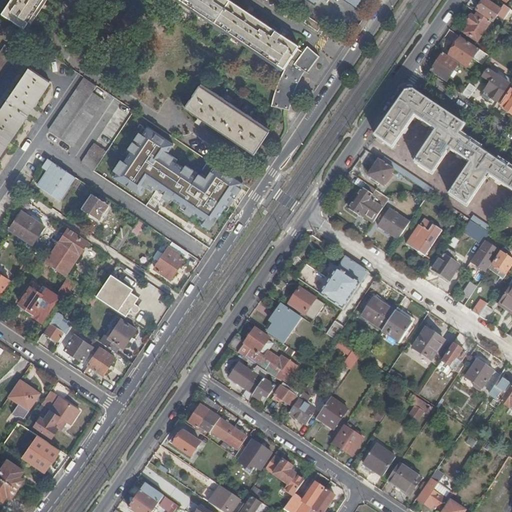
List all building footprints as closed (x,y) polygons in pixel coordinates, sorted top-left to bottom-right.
[(11,0),(2,14),(3,14),(2,15),(10,20),(11,20),(14,23),(24,30),(44,0),(11,0)] [(180,0),(286,70),(278,86),(274,98),(272,107),(289,111),(293,100),(297,89),(303,77),(305,72),(309,74),(310,73),(309,73),(320,57),(308,46),(304,52),(298,49),(299,47),(299,46),(270,26),(230,0),(180,0)] [(342,0),(343,1),(357,10),(363,0),(342,0)] [(511,9),(504,5),(501,9),(487,0),(485,0),(477,11),(493,22),(498,15),(504,19),(511,9)] [(491,22),(478,13),(475,17),(472,15),(471,16),(467,21),(467,23),(470,24),(465,33),(478,42),(491,22)] [(322,25),(308,16),(304,23),(318,32),(322,25)] [(489,56),(479,49),(478,51),(461,39),(450,55),(467,67),(473,59),(483,66),(489,56)] [(0,77),(13,58),(0,50),(0,77)] [(459,64),(443,53),(431,71),(447,82),(459,64)] [(0,110),(0,126),(14,136),(51,82),(29,68),(0,110)] [(498,103),(511,82),(511,81),(509,80),(507,83),(489,70),(484,78),(491,83),(485,92),(491,96),(490,97),(498,103)] [(97,86),(85,78),(49,130),(72,147),(104,100),(93,93),(97,86)] [(470,84),(463,95),(469,99),(476,89),(470,84)] [(225,103),(200,86),(185,108),(214,127),(254,155),(269,132),(225,103)] [(511,166),(499,158),(498,160),(481,149),(483,147),(461,133),(465,126),(413,91),(406,93),(375,137),(378,139),(376,140),(382,144),(384,142),(393,149),(415,117),(436,131),(416,163),(433,175),(450,150),(471,164),(450,195),(468,207),(489,175),(511,191),(511,166)] [(511,115),(511,91),(501,106),(506,109),(505,110),(511,115)] [(141,115),(134,110),(131,116),(137,121),(141,115)] [(131,135),(144,117),(141,115),(137,121),(131,116),(122,128),(131,135)] [(0,155),(14,136),(0,126),(0,155)] [(81,163),(94,172),(107,152),(94,144),(81,163)] [(382,156),(380,160),(395,169),(397,166),(382,156)] [(60,201),(76,177),(48,158),(43,165),(49,169),(38,186),(60,201)] [(155,158),(149,168),(166,179),(172,169),(155,158)] [(395,169),(380,160),(369,175),(384,185),(395,169)] [(210,191),(224,171),(209,161),(202,171),(207,175),(201,184),(210,191)] [(397,166),(395,169),(405,176),(408,173),(397,166)] [(149,168),(148,167),(133,191),(152,203),(167,180),(166,179),(149,168)] [(408,173),(405,176),(414,182),(417,179),(408,173)] [(245,197),(250,188),(238,180),(232,188),(245,197)] [(376,190),(367,185),(364,190),(373,195),(376,190)] [(361,214),(374,223),(390,200),(376,190),(373,195),(364,190),(351,210),(360,216),(361,214)] [(108,205),(92,195),(83,209),(99,219),(108,205)] [(379,227),(399,240),(410,223),(391,210),(379,227)] [(44,227),(21,211),(9,229),(32,244),(44,227)] [(443,231),(425,219),(408,245),(425,257),(443,231)] [(139,220),(134,231),(139,233),(145,223),(139,220)] [(134,229),(127,224),(120,233),(128,238),(134,229)] [(80,255),(88,242),(67,228),(59,241),(80,255)] [(112,246),(119,250),(126,240),(128,238),(120,233),(112,246)] [(507,243),(491,233),(488,237),(504,247),(507,243)] [(66,276),(80,255),(59,241),(45,261),(66,276)] [(171,280),(189,253),(173,242),(164,255),(159,262),(155,269),(171,280)] [(477,254),(472,261),(488,271),(493,264),(491,264),(500,251),(486,242),(478,254),(477,254)] [(457,255),(448,249),(433,270),(449,281),(460,265),(453,261),(457,255)] [(158,251),(154,258),(159,262),(164,255),(158,251)] [(492,268),(499,273),(501,270),(507,274),(511,266),(511,259),(502,253),(492,268)] [(361,285),(369,273),(346,257),(338,269),(361,285)] [(344,310),(361,285),(338,269),(321,295),(344,310)] [(0,294),(10,280),(0,273),(0,294)] [(114,280),(132,293),(135,290),(113,275),(97,297),(101,299),(114,280)] [(101,299),(127,317),(133,308),(134,310),(135,311),(137,312),(139,312),(140,310),(141,307),(137,304),(140,298),(132,293),(114,280),(101,299)] [(44,320),(60,297),(60,296),(58,295),(44,285),(43,286),(35,281),(20,303),(33,313),(44,320)] [(60,297),(65,300),(72,289),(74,286),(67,281),(58,295),(60,296),(60,297)] [(463,293),(470,298),(479,286),(472,281),(463,293)] [(511,284),(499,303),(507,309),(509,307),(511,308),(511,284)] [(325,305),(300,288),(289,304),(314,321),(325,305)] [(97,296),(94,294),(93,294),(88,302),(91,305),(97,296)] [(383,331),(395,313),(375,299),(362,318),(383,331)] [(480,303),(474,313),(480,316),(486,307),(480,303)] [(302,318),(282,305),(278,312),(281,315),(274,325),(269,333),(285,344),(302,318)] [(487,306),(480,317),(487,321),(495,311),(487,306)] [(271,323),(274,325),(281,315),(278,312),(271,323)] [(44,320),(33,313),(31,316),(42,323),(44,320)] [(59,313),(57,313),(55,316),(72,327),(73,324),(64,318),(63,315),(59,313)] [(412,324),(395,313),(383,331),(382,332),(399,343),(412,324)] [(64,332),(67,334),(72,327),(55,316),(44,332),(51,336),(59,341),(64,332)] [(109,338),(121,346),(124,348),(136,329),(121,319),(113,333),(109,338)] [(335,340),(344,328),(336,322),(327,335),(335,340)] [(246,344),(236,337),(229,347),(239,354),(240,353),(259,366),(259,367),(262,369),(269,374),(284,384),(285,385),(298,366),(283,356),(281,359),(278,362),(267,355),(269,352),(264,349),(269,341),(270,339),(255,329),(246,344)] [(445,342),(426,329),(414,349),(432,361),(445,342)] [(93,347),(75,335),(65,350),(73,355),(77,357),(83,362),(90,351),(93,347)] [(103,343),(116,352),(121,346),(109,338),(106,336),(101,342),(103,343)] [(274,344),(269,341),(264,349),(269,352),(269,351),(274,344)] [(359,357),(339,343),(336,347),(348,355),(347,355),(349,357),(356,361),(359,357)] [(460,373),(464,366),(461,364),(467,355),(462,351),(463,350),(455,345),(443,362),(451,367),(460,373)] [(96,354),(89,365),(95,370),(103,375),(115,357),(100,348),(99,350),(96,354)] [(387,359),(373,349),(366,360),(380,369),(387,359)] [(269,351),(269,352),(267,355),(278,362),(281,359),(269,351)] [(349,357),(344,365),(351,369),(356,361),(349,357)] [(489,393),(501,376),(477,360),(466,377),(479,386),(481,387),(489,393)] [(438,367),(447,373),(451,367),(443,362),(442,361),(438,367)] [(255,393),(264,380),(269,374),(262,369),(257,376),(239,364),(229,378),(246,390),(248,388),(255,393)] [(95,370),(89,365),(83,374),(90,378),(95,370)] [(404,377),(392,369),(388,375),(400,384),(404,377)] [(381,374),(376,382),(382,386),(387,378),(381,374)] [(502,402),(511,386),(500,379),(490,394),(502,402)] [(40,393),(21,380),(9,397),(19,403),(12,413),(16,416),(18,416),(22,416),(24,418),(30,410),(29,410),(40,393)] [(254,395),(253,396),(260,401),(263,397),(267,399),(275,387),(264,380),(255,393),(254,395)] [(511,386),(502,402),(511,409),(511,386)] [(293,408),(302,396),(299,394),(297,397),(282,387),(275,396),(293,408)] [(58,395),(51,390),(43,402),(49,407),(58,395)] [(313,395),(306,390),(302,396),(293,408),(289,414),(306,425),(316,411),(306,404),(313,395)] [(60,397),(58,395),(49,407),(52,409),(60,397)] [(406,399),(400,395),(395,404),(400,407),(406,399)] [(216,403),(205,396),(199,405),(201,406),(189,423),(198,429),(199,429),(216,403)] [(432,409),(413,396),(408,402),(416,407),(410,415),(419,421),(424,413),(428,415),(432,409)] [(72,424),(80,410),(60,397),(52,409),(51,410),(67,421),(72,424)] [(331,399),(318,417),(329,424),(334,428),(347,410),(331,399)] [(220,407),(216,403),(199,429),(201,430),(203,428),(211,434),(212,432),(220,419),(214,415),(217,410),(218,411),(220,407)] [(382,407),(375,418),(382,423),(389,412),(382,407)] [(67,421),(51,410),(45,420),(40,417),(35,426),(53,437),(58,429),(61,431),(67,421)] [(317,419),(328,427),(329,424),(318,417),(317,419)] [(226,442),(234,428),(220,419),(212,432),(226,442)] [(359,426),(350,421),(346,428),(354,433),(356,430),(359,426)] [(5,442),(16,451),(29,434),(18,426),(5,442)] [(242,434),(234,428),(226,442),(239,450),(247,437),(242,434)] [(364,439),(359,437),(354,433),(346,428),(335,445),(352,457),(364,439)] [(201,443),(184,432),(174,446),(192,457),(201,443)] [(243,446),(235,457),(240,460),(239,462),(252,471),(255,467),(261,471),(272,453),(263,448),(260,446),(252,441),(247,449),(243,446)] [(372,466),(384,474),(395,458),(376,446),(364,464),(370,468),(372,466)] [(283,461),(275,456),(266,469),(274,475),(283,461)] [(0,472),(0,476),(18,488),(23,479),(19,477),(24,471),(8,460),(0,472)] [(296,494),(305,481),(296,475),(291,471),(293,468),(283,461),(274,475),(289,485),(285,490),(294,497),(296,494)] [(424,478),(400,463),(389,479),(412,495),(424,478)] [(382,476),(384,474),(372,466),(370,468),(382,476)] [(437,471),(431,480),(432,480),(439,485),(444,475),(437,471)] [(12,497),(18,488),(0,476),(0,497),(4,500),(8,494),(12,497)] [(439,508),(445,501),(446,499),(434,491),(439,485),(432,480),(419,500),(432,509),(435,505),(439,508)] [(288,511),(309,511),(325,489),(316,483),(311,491),(309,493),(305,500),(296,494),(294,497),(285,510),(288,511)] [(153,511),(164,496),(146,484),(129,509),(132,511),(153,511)] [(446,499),(450,492),(439,485),(434,491),(446,499)] [(220,486),(209,503),(222,511),(223,508),(228,511),(232,511),(241,500),(220,486)] [(335,496),(327,491),(314,510),(317,511),(325,511),(328,507),(330,504),(335,496)] [(445,501),(447,503),(453,494),(450,492),(446,499),(445,501)] [(256,511),(262,503),(249,495),(244,502),(246,504),(248,505),(242,511),(256,511)] [(465,511),(466,511),(451,501),(444,511),(465,511)] [(168,511),(174,511),(179,506),(175,503),(168,511)]
